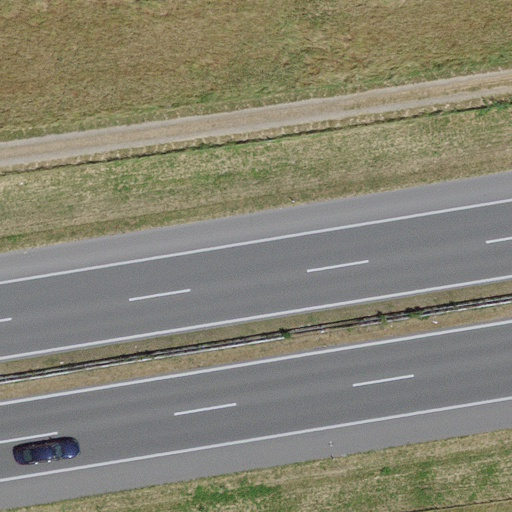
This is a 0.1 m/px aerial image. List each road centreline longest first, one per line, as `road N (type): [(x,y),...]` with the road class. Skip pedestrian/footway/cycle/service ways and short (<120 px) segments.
road 1 (motorway): [(511,238),(0,321)]
road 2 (motorway): [(0,442),(511,360)]
road 3 (track): [(511,85),(0,157)]
